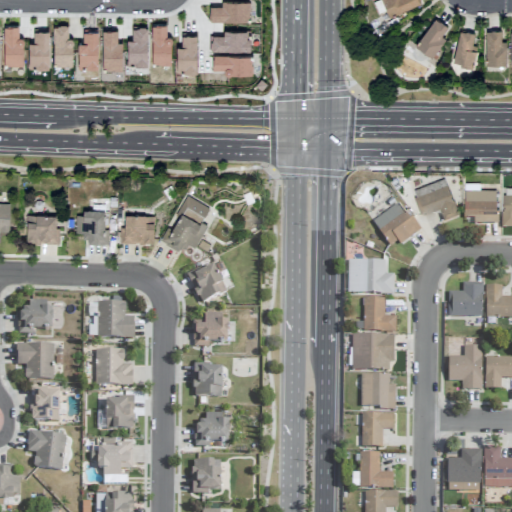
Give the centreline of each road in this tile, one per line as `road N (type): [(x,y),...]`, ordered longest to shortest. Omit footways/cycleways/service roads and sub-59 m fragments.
road 1 (residential): [(426,511),(428,284),(446,257)]
road 2 (secondary): [(295,120),(46,116)]
road 3 (residential): [(160,511),(164,314),(157,287)]
road 4 (secondary): [(325,348),(326,149)]
road 5 (secondary): [(292,322),(292,511)]
road 6 (secondary): [(326,149),(511,151)]
road 7 (secondary): [(511,123),(327,121)]
road 8 (secondary): [(294,148),(292,322)]
road 9 (residential): [(0,5),(154,7),(171,0)]
road 10 (secondary): [(322,511),(325,348)]
road 11 (residential): [(0,273),(135,275),(157,287)]
road 12 (secondary): [(0,139),(155,144)]
road 13 (secondary): [(155,144),(294,148)]
road 14 (secondary): [(327,121),(327,0)]
road 15 (secondary): [(296,0),(295,120)]
